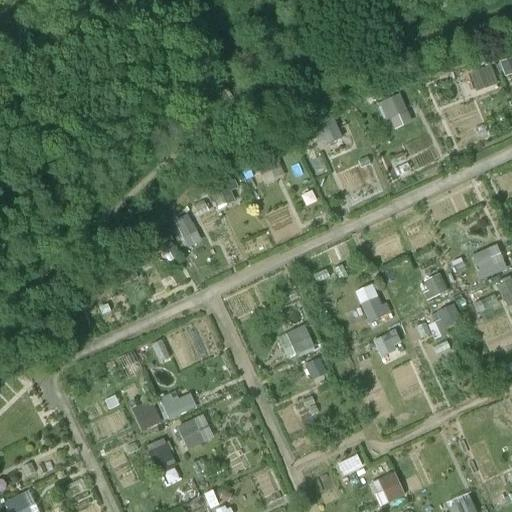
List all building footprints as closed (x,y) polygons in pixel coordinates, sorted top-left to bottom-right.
[(491,65),(471,73),(478,91),(498,82),(491,65)] [(384,120),(406,109),(399,93),(377,104),(384,120)] [(341,138),(336,118),(314,124),(319,143),(341,138)] [(265,213),(272,237),(298,229),(290,205),(265,213)] [(175,220),(187,246),(201,240),(188,214),(175,220)] [(473,253),(481,278),(507,269),(499,244),(473,253)] [(420,282),(428,299),(449,289),(441,272),(420,282)] [(511,277),(498,285),(507,305),(511,303),(511,277)] [(375,283),(355,292),(369,321),(388,313),(375,283)] [(427,317),(436,338),(456,330),(446,308),(427,317)] [(307,326),(277,334),(284,357),(314,349),(307,326)] [(395,329),(373,339),(380,354),(402,344),(395,329)] [(197,406),(191,392),(179,397),(176,391),(160,398),(168,418),(197,406)] [(188,450),(215,437),(203,414),(176,427),(188,450)] [(155,470),(175,465),(168,438),(148,443),(155,470)] [(371,482),(383,506),(406,495),(395,471),(371,482)] [(9,511),(39,511),(31,490),(5,500),(9,511)] [(448,506),(449,511),(476,511),(471,497),(448,506)]
